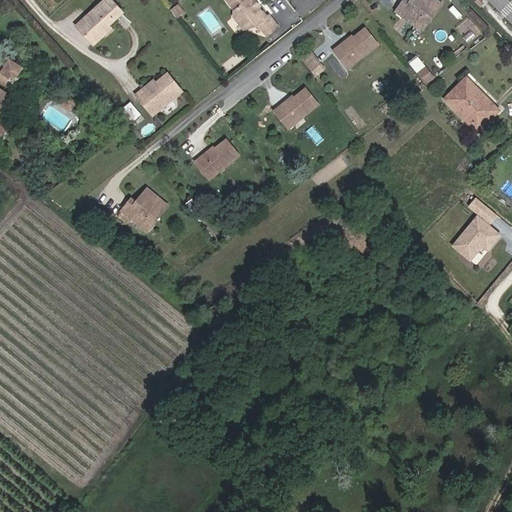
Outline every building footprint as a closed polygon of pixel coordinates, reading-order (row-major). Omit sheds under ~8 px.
[(108,26),(123,12),(111,0),(104,0),(77,25),(93,44),(102,36),(99,33),(108,26)] [(262,12),(258,8),(256,9),(251,2),(253,1),(252,0),(226,0),(234,10),(234,16),(243,29),(252,23),(255,27),(258,24),(267,36),(278,27),(269,15),(267,17),(265,13),(262,12)] [(259,6),(254,0),(253,0),(253,1),(251,2),(256,9),(258,8),(260,6),(259,6)] [(427,23),(442,4),(436,0),(411,0),(410,2),(407,5),(403,2),(396,11),(415,25),(421,18),(427,23)] [(184,12),(178,5),(172,10),(177,17),(184,12)] [(422,30),(427,23),(421,18),(415,25),(422,30)] [(102,36),(110,28),(108,26),(99,33),(102,36)] [(354,63),(378,45),(365,28),(354,38),(351,40),(349,38),(333,50),(342,62),(349,57),(354,63)] [(320,63),(312,52),(310,54),(318,65),(320,63)] [(318,65),(310,54),(303,59),(312,70),(318,65),(320,63),(318,65)] [(347,68),(354,63),(349,57),(342,62),(347,68)] [(0,80),(4,84),(9,76),(14,79),(21,68),(10,61),(8,65),(0,59),(0,78),(1,79),(0,80)] [(433,77),(425,68),(419,73),(426,83),(433,77)] [(153,115),(182,91),(168,73),(156,83),(157,84),(153,87),(150,83),(136,95),(153,115)] [(479,90),(466,77),(464,79),(477,92),(479,90)] [(500,110),(479,90),(477,92),(464,79),(444,99),(477,132),(500,110)] [(295,124),(318,105),(306,89),(294,98),(291,101),(289,99),(274,111),(283,122),(289,117),(295,124)] [(0,136),(7,126),(0,121),(0,111),(10,97),(0,90),(0,136)] [(71,111),(75,103),(67,97),(62,105),(71,111)] [(140,114),(130,103),(123,109),(133,121),(140,114)] [(295,124),(289,117),(283,122),(288,129),(295,124)] [(216,174),(239,155),(226,140),(215,149),(212,151),(210,149),(195,161),(204,173),(210,168),(216,174)] [(216,174),(210,168),(204,173),(209,180),(216,174)] [(147,220),(163,201),(147,189),(136,203),(133,206),(129,202),(118,216),(125,222),(129,217),(141,227),(147,220)] [(489,223),(496,214),(473,197),(467,206),(489,223)] [(475,213),(449,244),(470,262),(482,247),(487,251),(500,234),(475,213)] [(147,232),(153,224),(147,220),(141,227),(147,232)]
